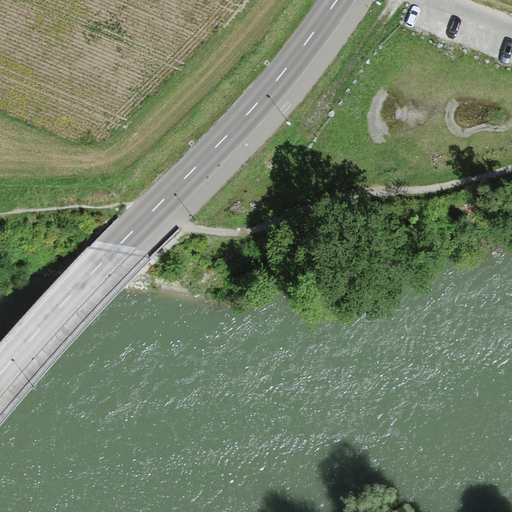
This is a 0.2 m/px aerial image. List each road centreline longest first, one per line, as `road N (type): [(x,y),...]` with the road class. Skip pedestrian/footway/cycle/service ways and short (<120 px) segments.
road 1 (tertiary): [(336,0),(281,77),(0,377)]
road 2 (track): [(398,0),(306,130)]
